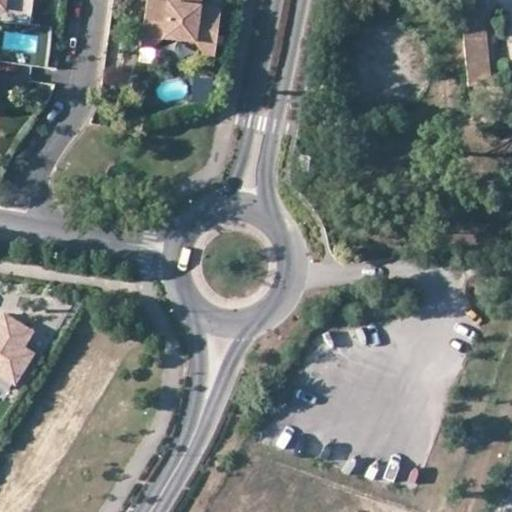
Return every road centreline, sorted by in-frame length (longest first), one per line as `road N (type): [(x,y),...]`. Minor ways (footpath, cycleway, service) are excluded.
road 1 (residential): [(19,227),(42,162),(85,96),(97,0)]
road 2 (tertiary): [(280,224),(268,161),(300,0)]
road 3 (tertiary): [(159,511),(243,340),(263,315)]
road 4 (tertiary): [(188,304),(198,349),(191,411),(142,511)]
road 5 (tertiary): [(276,0),(244,150),(210,206)]
